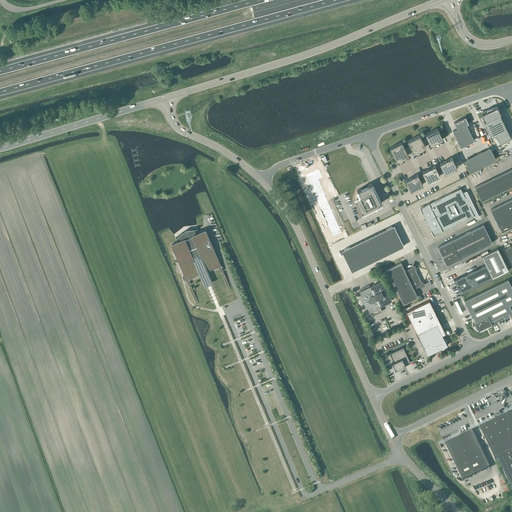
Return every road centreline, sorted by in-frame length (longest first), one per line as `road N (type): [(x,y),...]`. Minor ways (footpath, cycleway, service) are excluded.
road 1 (motorway): [(0,92),(337,0)]
road 2 (secondary): [(164,98),(442,0)]
road 3 (motorway): [(260,0),(0,71)]
road 4 (tertiary): [(371,397),(297,229),(260,180)]
road 5 (unclassified): [(469,349),(366,135)]
road 6 (secondary): [(0,148),(164,98)]
road 7 (unclassified): [(366,135),(504,87)]
road 8 (unclassified): [(391,437),(511,378)]
road 9 (tertiary): [(260,180),(177,128),(164,98)]
